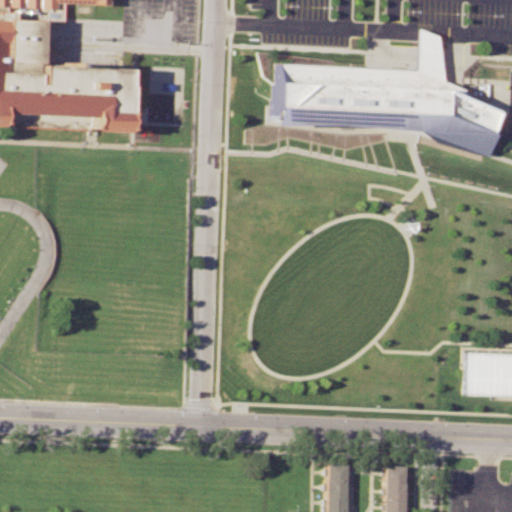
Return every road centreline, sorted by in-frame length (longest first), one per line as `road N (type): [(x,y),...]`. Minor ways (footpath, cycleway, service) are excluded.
road 1 (secondary): [(0,410),(511,438)]
road 2 (residential): [(212,0),(197,424)]
